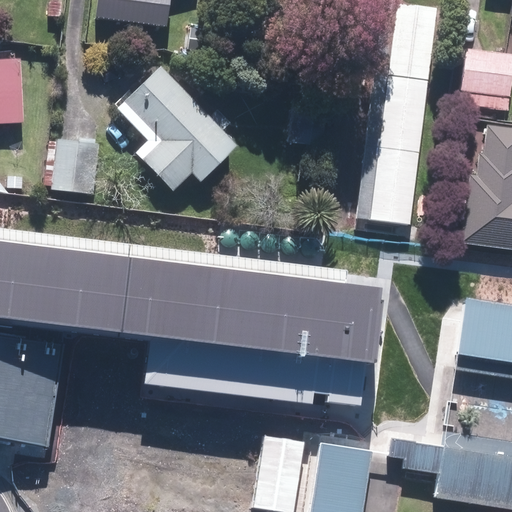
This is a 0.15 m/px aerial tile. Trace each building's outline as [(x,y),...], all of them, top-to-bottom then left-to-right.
[(167,26),(170,0),(98,0),(96,18),(167,26)] [(441,8),(384,1),(356,217),(413,225),(441,8)] [(174,21),(172,48),(209,50),(210,23),(174,21)] [(511,90),(511,55),(468,48),(461,88),(511,97),(511,90)] [(21,58),(0,59),(0,124),(25,124),(21,58)] [(239,145),(163,66),(117,109),(148,141),(138,151),(175,190),(192,173),(201,182),(239,145)] [(326,99),(288,97),(286,140),(325,142),(326,99)] [(469,175),(460,241),(511,247),(511,128),(488,125),(484,150),(480,150),(476,176),(469,175)] [(114,151),(57,147),(54,191),(111,195),(114,151)] [(0,176),(0,192),(27,194),(28,178),(0,176)] [(0,446),(49,453),(67,323),(155,335),(150,379),(360,407),(367,359),(374,360),(384,288),(346,283),(348,271),(0,224),(0,446)] [(511,305),(446,295),(423,443),(392,438),(389,455),(407,458),(405,467),(440,472),(436,494),(511,505),(511,305)] [(366,511),(376,449),(319,440),(307,511),(366,511)]
